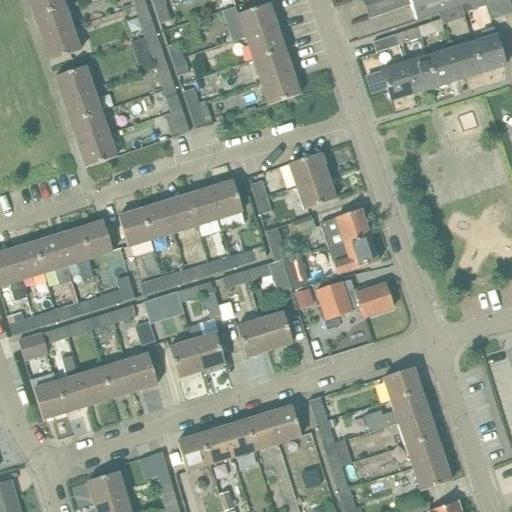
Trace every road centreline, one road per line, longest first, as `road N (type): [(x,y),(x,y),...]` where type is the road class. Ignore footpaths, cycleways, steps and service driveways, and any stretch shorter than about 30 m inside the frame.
road 1 (residential): [(42,464),(435,340)]
road 2 (residential): [(0,227),(355,115)]
road 3 (unclassified): [(435,340),(355,115)]
road 4 (unclassified): [(492,511),(435,340)]
road 5 (unclassified): [(355,115),(315,0)]
